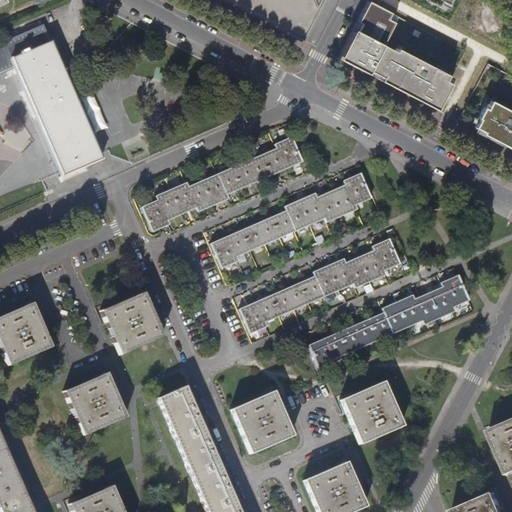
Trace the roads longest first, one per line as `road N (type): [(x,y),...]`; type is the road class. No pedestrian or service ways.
road 1 (residential): [(259,511),(113,180)]
road 2 (tertiary): [(301,89),(511,198)]
road 3 (residential): [(113,180),(291,104),(301,89)]
road 4 (residential): [(420,481),(511,302)]
road 5 (tertiary): [(130,0),(301,89)]
road 6 (residential): [(0,227),(113,180)]
